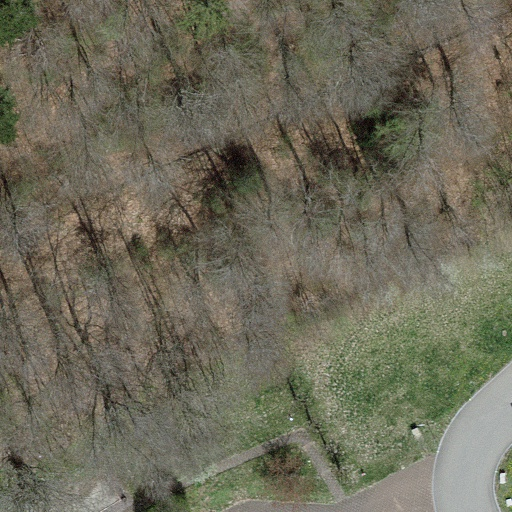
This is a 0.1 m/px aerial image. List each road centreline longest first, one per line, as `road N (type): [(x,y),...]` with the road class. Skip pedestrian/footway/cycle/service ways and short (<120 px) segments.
road 1 (track): [(0,253),(510,0)]
road 2 (residential): [(511,407),(476,435),(465,459),(466,511)]
